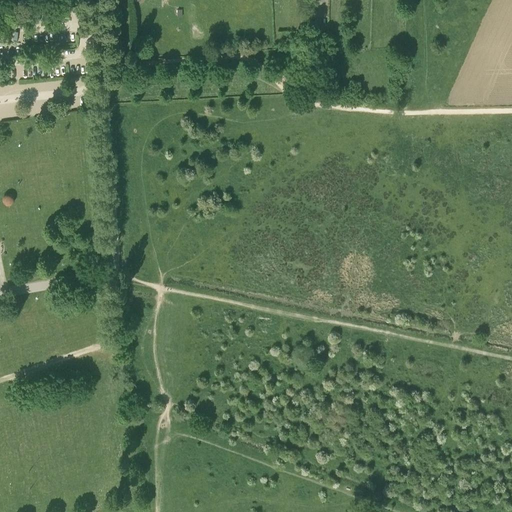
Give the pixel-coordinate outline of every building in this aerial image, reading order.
[(38,133),(50,150),(67,138),(54,121),(38,133)] [(4,145),(12,151),(25,135),(17,129),(4,145)] [(0,159),(2,161),(8,153),(0,145),(0,159)] [(61,173),(91,171),(91,155),(60,156),(61,173)] [(86,206),(96,205),(95,185),(85,186),(86,206)] [(87,215),(88,235),(97,234),(96,214),(87,215)] [(112,347),(101,347),(102,368),(113,368),(112,347)] [(84,372),(101,372),(101,351),(83,351),(84,372)]
